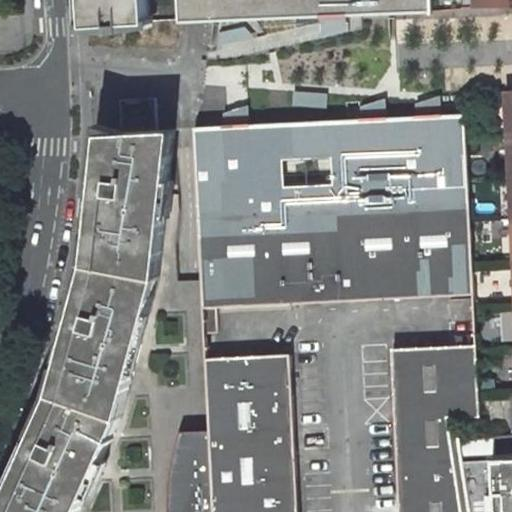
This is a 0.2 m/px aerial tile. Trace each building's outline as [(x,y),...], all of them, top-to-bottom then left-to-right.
[(86,0),(88,25),(112,24),(125,24),(150,23),(148,0),(86,0)] [(178,0),(179,21),(201,20),(337,15),(361,14),(395,12),(433,11),(432,0),(178,0)] [(121,132),(157,130),(155,98),(120,100),(121,132)] [(476,295),(467,115),(430,116),(381,119),(251,125),(237,126),(196,128),(206,334),(219,333),(217,308),(476,295)] [(175,130),(157,130),(121,132),(101,133),(96,184),(97,188),(100,192),(103,193),(101,212),(93,211),(88,264),(73,315),(74,319),(75,322),(79,325),(74,344),(66,341),(53,393),(32,439),(31,442),(31,444),(32,447),(34,448),(35,450),(28,467),(20,464),(0,511),(79,511),(121,419),(159,278),(175,130)] [(97,188),(96,184),(93,211),(101,212),(103,193),(100,192),(97,188)] [(74,319),(73,315),(66,341),(74,344),(79,325),(75,322),(74,319)] [(482,416),(478,349),(478,344),(392,348),(400,511),(471,511),(464,462),(463,456),(462,442),(461,438),(457,439),(454,418),(482,416)] [(299,511),(291,353),(207,357),(211,430),(214,511),(299,511)] [(214,511),(211,430),(181,431),(174,454),(169,485),(169,506),(174,509),(174,511),(214,511)] [(494,454),(494,438),(462,442),(463,456),(494,454)] [(20,464),(28,467),(35,450),(34,448),(32,447),(31,444),(31,442),(32,439),(20,464)] [(511,511),(511,459),(464,462),(471,511),(511,511)]
